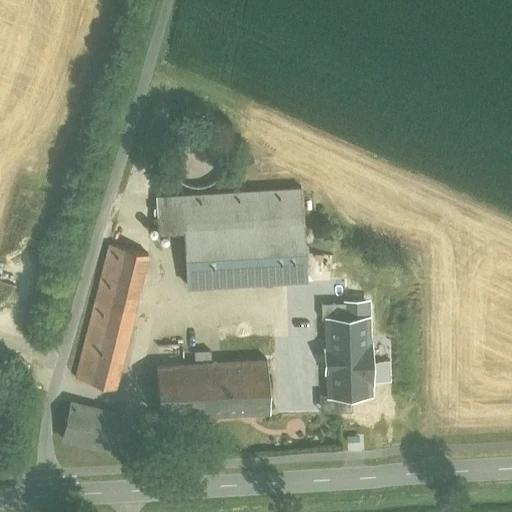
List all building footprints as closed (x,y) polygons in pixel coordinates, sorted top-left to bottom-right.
[(224,168),(226,157),(224,146),(217,137),(208,131),(197,129),(186,131),(177,138),(171,147),(169,158),(171,169),(178,178),(187,184),(198,186),(209,184),(218,177),(224,168)] [(302,186),(156,195),(158,230),(184,229),(187,283),(307,276),(302,186)] [(110,243),(77,377),(115,386),(129,330),(148,252),(110,243)] [(326,316),(327,394),(369,393),(367,315),(326,316)] [(211,349),(195,350),(195,361),(205,361),(211,360),(211,349)] [(211,360),(205,361),(207,413),(269,409),(267,358),(211,360)] [(195,361),(157,363),(160,415),(207,413),(205,361),(195,361)] [(64,437),(106,448),(116,410),(73,399),(64,437)]
